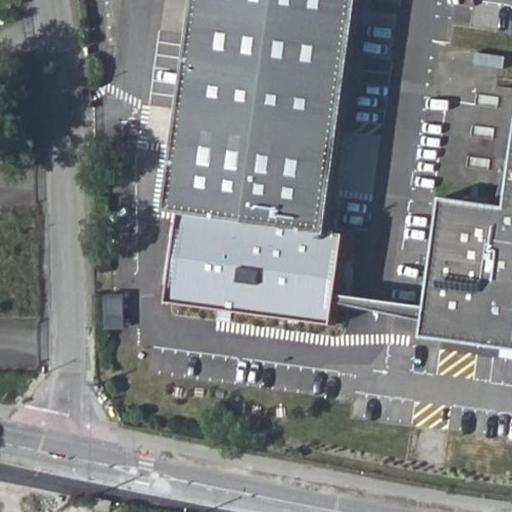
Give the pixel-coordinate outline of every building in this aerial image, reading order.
[(358,0),(201,0),(173,211),(183,213),(171,304),(334,327),(346,236),(328,233),(358,0)] [(511,138),(501,209),(437,200),(425,309),(424,322),(422,339),(511,351),(511,138)] [(125,297),(109,296),(109,326),(126,326),(125,297)] [(498,477),(501,443),(425,437),(422,470),(498,477)] [(94,502),(94,511),(99,511),(105,511),(106,504),(94,502)]
